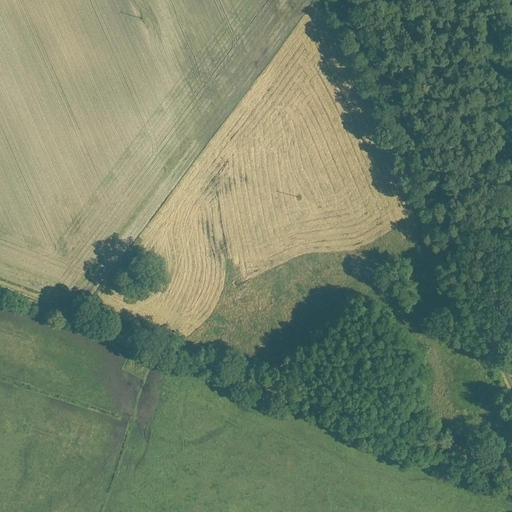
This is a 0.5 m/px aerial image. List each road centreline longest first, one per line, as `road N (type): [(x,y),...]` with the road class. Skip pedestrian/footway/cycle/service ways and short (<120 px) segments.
road 1 (track): [(511,456),(0,276)]
road 2 (track): [(511,370),(337,0)]
